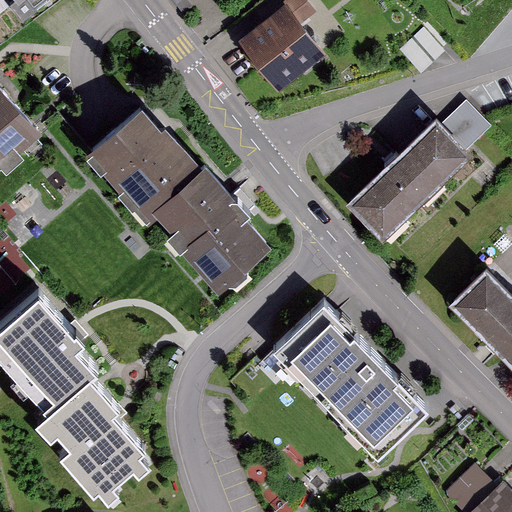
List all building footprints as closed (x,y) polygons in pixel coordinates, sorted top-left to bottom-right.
[(37,0),(0,0),(0,10),(5,7),(13,18),(37,0)] [(306,0),(272,0),(239,25),(277,77),(312,52),(294,27),(315,11),(306,0)] [(424,24),(403,48),(425,67),(446,43),(424,24)] [(0,162),(37,131),(0,88),(0,162)] [(137,213),(196,161),(137,94),(77,147),(137,213)] [(432,116),(346,198),(380,234),(467,149),(459,143),(485,125),(461,101),(438,123),(432,116)] [(273,247),(196,161),(137,213),(215,300),(273,247)] [(511,299),(476,264),(437,304),(511,378),(511,299)] [(90,368),(33,290),(0,313),(0,363),(34,409),(79,374),(90,368)] [(268,353),(375,468),(435,411),(328,297),(268,353)] [(144,456),(79,374),(34,409),(22,419),(86,501),(144,456)] [(471,464),(445,490),(462,508),(457,511),(511,511),(511,490),(499,477),(492,485),(471,464)]
